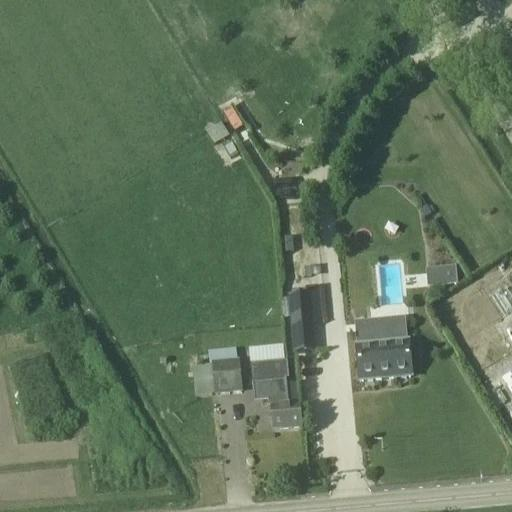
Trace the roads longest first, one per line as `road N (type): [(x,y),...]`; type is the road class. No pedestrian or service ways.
road 1 (secondary): [(305,511),(511,494)]
road 2 (unclassified): [(511,138),(423,0)]
